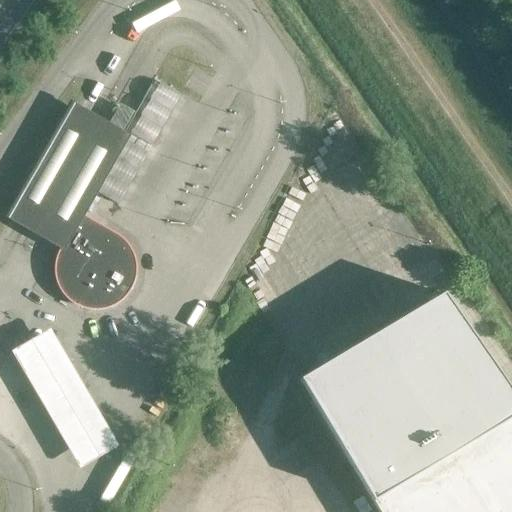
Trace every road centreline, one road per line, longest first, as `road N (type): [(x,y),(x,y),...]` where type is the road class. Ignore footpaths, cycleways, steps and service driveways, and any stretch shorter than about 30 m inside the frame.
road 1 (unknown): [(0,293),(35,308),(73,353),(77,461),(62,511)]
road 2 (track): [(511,198),(374,0)]
